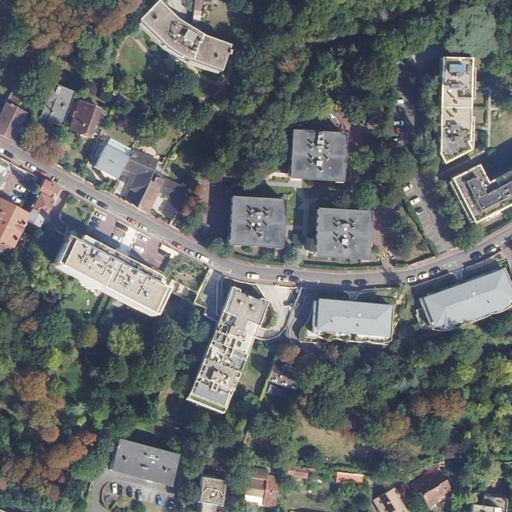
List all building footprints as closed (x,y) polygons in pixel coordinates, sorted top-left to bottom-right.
[(155,0),(136,19),(148,32),(164,45),(169,48),(196,64),(203,66),(219,71),(228,45),(202,36),(189,27),(176,19),(155,0)] [(483,63),(454,58),(437,153),(443,164),(470,151),(467,145),(469,144),(483,63)] [(74,92),(51,83),(39,117),(61,126),(74,92)] [(99,109),(80,101),(69,128),(89,136),(99,109)] [(24,113),(5,103),(0,112),(0,134),(10,141),(24,113)] [(343,134),(290,131),(288,179),(340,182),(343,134)] [(109,138),(104,147),(126,159),(126,157),(129,151),(130,150),(109,138)] [(126,159),(103,146),(92,166),(100,170),(101,168),(117,176),(126,159)] [(139,179),(135,177),(123,201),(135,208),(148,181),(153,172),(144,167),(139,179)] [(511,170),(485,183),(477,167),(450,179),(471,224),(511,203),(511,170)] [(151,183),(148,181),(135,208),(145,213),(150,203),(156,206),(162,193),(156,190),(161,181),(154,178),(151,183)] [(36,190),(37,191),(25,215),(26,215),(23,220),(37,226),(39,222),(57,188),(41,180),(36,190)] [(183,199),(174,194),(163,215),(171,220),(176,211),(183,199)] [(283,200),(231,197),(228,245),(280,248),(283,200)] [(25,215),(0,201),(0,253),(4,255),(8,247),(23,220),(26,215),(25,215)] [(368,212),(317,208),(314,256),(365,260),(368,212)] [(188,217),(176,211),(171,220),(168,226),(179,231),(188,217)] [(65,237),(52,263),(152,316),(166,290),(155,283),(158,276),(81,236),(77,243),(65,237)] [(437,291),(422,297),(432,323),(440,320),(441,322),(448,320),(447,318),(453,316),(454,319),(461,317),(461,315),(476,309),(477,311),(484,308),(482,304),(488,302),(489,304),(496,301),(495,299),(503,296),(493,270),(478,275),(480,280),(475,282),(473,277),(441,289),(443,294),(438,296),(437,291)] [(171,280),(166,290),(192,303),(193,300),(192,299),(196,293),(171,280)] [(261,303),(232,291),(188,398),(217,410),(261,303)] [(396,337),(399,309),(390,309),(390,308),(382,307),(382,309),(377,309),(377,306),(332,303),(332,305),(327,304),(327,302),(319,302),(319,303),(310,302),(310,312),(303,312),(303,316),(301,316),(299,331),(317,333),(316,338),(329,339),(329,340),(344,341),(344,340),(354,341),(355,337),(388,339),(388,336),(396,337)] [(280,368),(272,365),(267,380),(298,391),(303,377),(293,373),(295,369),(284,365),(283,368),(280,367),(280,368)] [(115,440),(110,459),(107,470),(166,486),(169,475),(174,456),(115,440)] [(442,462),(433,463),(418,468),(421,473),(436,467),(442,467),(442,462)] [(306,468),(285,465),(284,476),(305,479),(305,478),(306,468)] [(253,472),(246,470),(243,492),(262,496),(261,505),(272,507),(277,477),(266,475),(265,479),(253,475),(253,472)] [(363,474),(336,471),(336,481),(352,482),(351,485),(362,486),(362,479),(363,474)] [(416,492),(422,501),(413,506),(415,511),(428,511),(427,509),(429,509),(427,505),(434,500),(431,495),(447,486),(437,471),(429,475),(427,472),(408,484),(414,493),(416,492)] [(196,501),(198,501),(196,511),(213,511),(215,504),(220,504),(223,479),(200,476),(196,501)] [(394,487),(372,501),(378,511),(401,511),(394,499),(399,497),(394,487)] [(468,511),(503,511),(505,498),(482,495),(481,505),(469,504),(468,511)]
